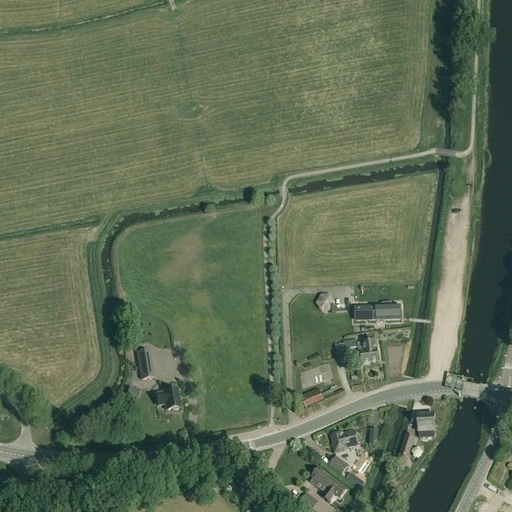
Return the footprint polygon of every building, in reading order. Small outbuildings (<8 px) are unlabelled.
[(321,313),(330,312),(335,304),(330,296),(320,296),(316,305),(321,313)] [(356,322),(400,320),(399,307),(356,309),(356,322)] [(377,351),(376,351),(371,352),(369,343),(357,345),(358,354),(360,353),(362,365),(379,362),(377,351)] [(155,379),(150,351),(136,353),(141,382),(155,379)] [(166,412),(181,409),(178,390),(163,392),(163,393),(155,394),(157,408),(165,406),(166,412)] [(319,390),(300,398),(305,409),(324,401),(323,398),(333,394),(332,390),(321,395),(319,390)] [(418,416),(419,433),(435,432),(434,415),(418,416)] [(378,431),(371,430),(370,446),(377,447),(378,431)] [(344,435),(343,434),(331,437),(335,455),(347,452),(347,450),(359,447),(355,432),(344,435)] [(397,462),(407,465),(416,438),(405,435),(397,462)] [(328,469),(341,478),(349,467),(336,457),(328,469)] [(313,480),(310,484),(325,495),(323,499),(329,503),(334,496),(335,496),(340,500),(347,490),(319,469),(312,479),(313,480)] [(296,511),(298,511),(297,511),(315,511),(313,510),(319,503),(307,494),(300,503),(302,504),(296,511)] [(497,511),(510,511),(511,509),(511,502),(504,499),(497,511)]
